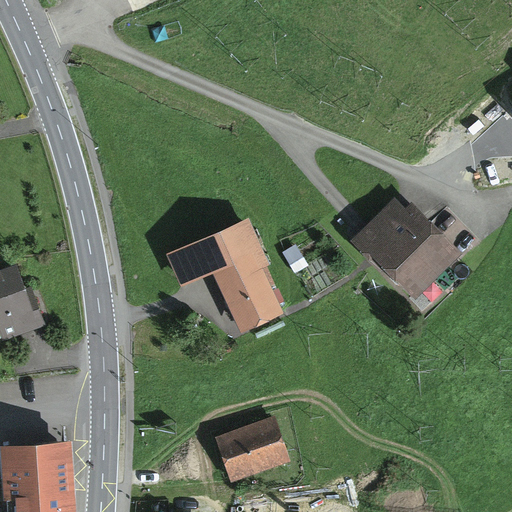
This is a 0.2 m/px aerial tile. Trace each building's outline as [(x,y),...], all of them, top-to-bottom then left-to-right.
[(418,197),(363,238),(411,301),(466,260),(418,197)] [(248,225),(172,256),(181,278),(217,263),(243,327),(277,314),(257,266),(263,264),(248,225)] [(22,266),(0,274),(0,341),(44,326),(22,266)] [(273,421),(221,439),(234,477),(286,459),(273,421)] [(67,511),(64,451),(6,454),(9,511),(67,511)]
